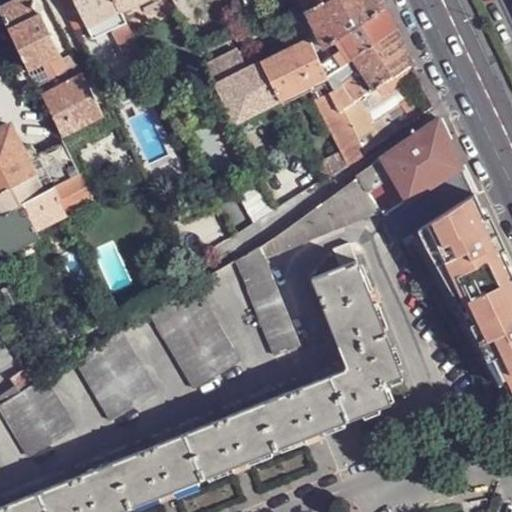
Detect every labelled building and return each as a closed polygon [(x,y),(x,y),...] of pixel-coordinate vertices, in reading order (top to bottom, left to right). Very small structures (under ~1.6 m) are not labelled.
[(64,60),(34,0),(11,0),(0,6),(0,7),(28,68),(42,60),(51,78),(78,65),(73,55),(64,60)] [(86,23),(74,0),(59,0),(74,29),(86,23)] [(121,8),(116,0),(74,0),(86,23),(86,25),(95,43),(116,33),(137,76),(150,70),(129,26),(124,15),(121,8)] [(154,0),(116,0),(121,8),(124,15),(154,0)] [(382,0),(322,0),(305,8),(296,12),(308,38),(314,51),(340,35),(385,5),(382,0)] [(301,0),(305,8),(322,0),(301,0)] [(390,15),(385,5),(340,35),(346,45),(320,62),(327,76),(396,28),(390,15)] [(290,47),(262,60),(281,100),(313,84),(327,77),(333,91),(318,98),(315,99),(349,165),(366,153),(345,109),(359,99),(369,91),(356,73),(334,90),(327,76),(320,62),(314,51),(308,38),(296,12),(278,22),(290,47)] [(403,43),(396,28),(327,76),(334,90),(356,73),(369,91),(372,89),(382,83),(412,62),(403,43)] [(239,48),(206,64),(235,123),(281,100),(262,60),(248,67),(239,48)] [(417,72),(412,62),(382,83),(372,89),(369,91),(359,99),(345,109),(366,153),(385,140),(364,107),(376,99),(388,91),(401,81),(402,83),(417,72)] [(37,85),(60,134),(101,114),(78,64),(78,65),(51,78),(37,85)] [(313,84),(318,98),(333,91),(327,77),(313,84)] [(433,107),(423,84),(418,89),(412,93),(402,102),(412,121),(427,111),(433,107)] [(398,131),(376,99),(364,107),(385,140),(398,131)] [(201,102),(177,114),(186,131),(209,119),(201,102)] [(441,119),(385,155),(411,198),(464,165),(441,119)] [(0,214),(51,188),(79,173),(63,141),(37,155),(32,144),(23,150),(9,124),(0,128),(0,214)] [(385,155),(361,172),(382,209),(385,214),(411,198),(385,155)] [(411,198),(385,214),(401,240),(478,192),(464,165),(411,198)] [(58,200),(64,214),(101,195),(87,168),(79,173),(51,188),(58,200)] [(275,231),(279,249),(382,209),(361,172),(275,231)] [(34,229),(64,214),(58,200),(51,188),(0,214),(0,256),(0,257),(37,238),(34,229)] [(511,266),(496,231),(478,192),(430,223),(453,271),(458,268),(481,317),(472,322),(489,359),(498,354),(511,384),(511,266)] [(421,229),(428,244),(439,262),(445,274),(472,322),(481,317),(458,268),(453,271),(430,223),(421,229)] [(260,241),(267,254),(279,249),(275,231),(260,241)] [(260,241),(237,255),(277,354),(302,344),(267,254),(260,241)] [(358,258),(342,265),(314,276),(350,365),(0,505),(0,511),(112,511),(392,400),(389,392),(388,391),(386,385),(388,381),(393,378),(405,373),(358,258)] [(150,272),(160,288),(181,275),(172,259),(150,272)] [(196,280),(150,306),(196,385),(241,358),(196,280)] [(120,324),(74,352),(112,418),(153,394),(120,324)] [(20,389),(0,404),(31,454),(77,426),(46,370),(32,380),(20,389)]
